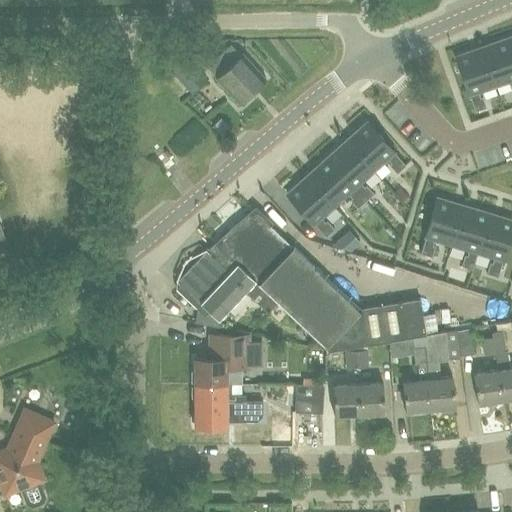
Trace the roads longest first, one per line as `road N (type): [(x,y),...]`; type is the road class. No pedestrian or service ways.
road 1 (residential): [(374,57),(346,28),(325,21),(0,25)]
road 2 (residential): [(511,453),(417,464),(134,463)]
road 3 (tertiary): [(109,271),(374,57)]
road 4 (residential): [(134,463),(136,330),(109,271)]
road 5 (residential): [(374,57),(455,141),(511,128)]
road 6 (tertiary): [(374,57),(506,0)]
road 7 (tertiary): [(0,324),(109,271)]
